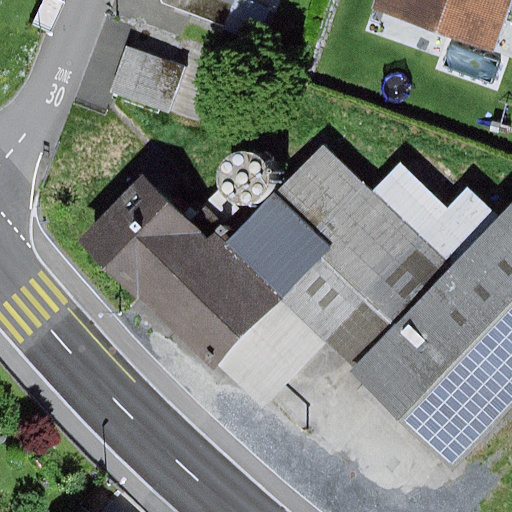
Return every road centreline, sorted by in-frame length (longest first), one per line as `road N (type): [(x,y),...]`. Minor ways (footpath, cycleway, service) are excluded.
road 1 (primary): [(0,273),(86,374),(230,511)]
road 2 (residential): [(85,0),(54,81),(0,158)]
